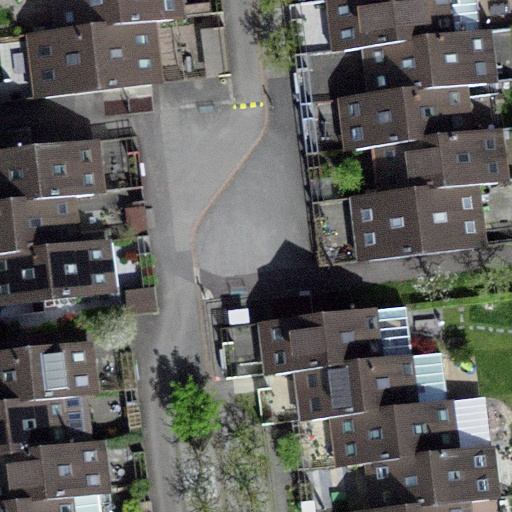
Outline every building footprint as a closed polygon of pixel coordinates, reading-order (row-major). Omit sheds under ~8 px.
[(64,0),(68,31),(34,35),(41,96),(150,83),(145,39),(143,22),(172,19),(169,0),(64,0)] [(377,70),(380,95),(351,98),(353,119),(356,148),(385,144),(388,164),(391,194),(363,197),(364,212),(370,260),(475,249),(468,185),(497,182),(492,132),(462,136),(457,86),(485,83),(479,34),(475,0),(337,0),(339,15),(343,50),(374,46),(377,70)] [(66,212),(65,198),(93,195),(89,156),(88,142),(0,151),(0,306),(106,295),(102,262),(100,244),(70,247),(66,212)] [(379,478),(383,510),(362,511),(458,511),(457,501),(487,497),(482,449),(452,452),(446,402),(440,354),(410,357),(404,306),(269,322),(272,345),(275,373),(306,369),(308,389),(312,418),(340,415),(343,434),(346,465),(377,461),(379,478)] [(0,511),(69,511),(67,496),(97,492),(94,460),(92,443),(60,446),(57,417),(55,398),(86,395),(82,361),(80,344),(0,352),(0,511)]
